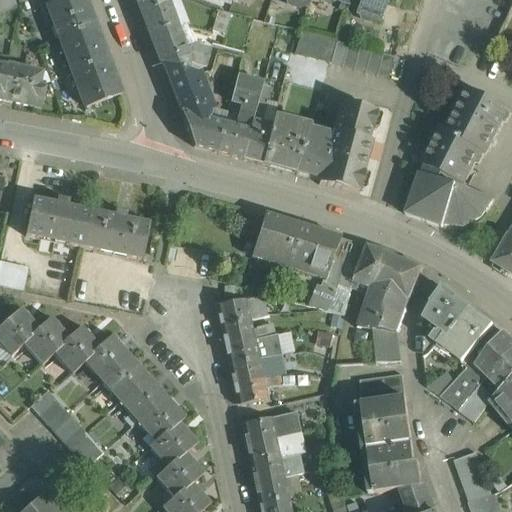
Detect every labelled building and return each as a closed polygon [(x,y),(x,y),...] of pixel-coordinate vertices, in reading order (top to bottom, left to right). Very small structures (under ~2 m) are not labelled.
[(0,0),(0,11),(20,8),(17,0),(0,0)] [(39,0),(43,10),(47,8),(47,7),(65,1),(64,0),(39,0)] [(66,59),(101,45),(84,0),(66,0),(65,1),(47,7),(47,8),(66,59)] [(152,0),(138,5),(150,35),(166,29),(176,25),(187,28),(177,0),(152,0)] [(286,0),(289,4),(300,8),(305,6),(308,6),(310,0),(286,0)] [(387,0),(360,0),(358,8),(357,13),(360,14),(362,19),(373,23),(378,20),(380,21),(387,0)] [(233,16),(218,12),(212,32),(225,35),(233,16)] [(166,29),(178,62),(189,65),(202,68),(206,66),(211,52),(190,46),(185,48),(176,25),(166,29)] [(178,62),(166,29),(150,35),(158,57),(159,57),(178,62)] [(337,42),(302,33),(294,56),(329,65),(336,43),(337,42)] [(394,59),(336,43),(330,65),(388,80),(394,59)] [(101,45),(66,59),(85,109),(120,95),(101,45)] [(197,74),(188,72),(189,65),(178,62),(159,57),(158,57),(180,113),(209,121),(212,113),(203,91),(207,89),(202,75),(197,76),(197,74)] [(23,70),(7,66),(7,68),(0,101),(16,105),(23,70)] [(41,74),(23,70),(16,105),(34,109),(36,98),(40,99),(43,85),(39,84),(41,74)] [(249,81),(237,78),(230,101),(229,103),(229,104),(242,107),(249,81)] [(236,129),(225,126),(217,155),(241,161),(242,161),(249,133),(252,122),(257,102),(262,86),(263,85),(249,81),(242,107),(236,129)] [(270,88),(262,86),(257,102),(266,105),(267,102),(270,88)] [(444,177),(486,100),(467,91),(446,132),(441,130),(423,165),(425,167),(444,177)] [(486,100),(444,177),(463,186),(464,186),(480,153),(485,155),(502,122),(503,122),(508,113),(507,113),(508,112),(486,100)] [(261,124),(252,122),(249,133),(242,161),(241,162),(261,167),(274,119),(277,105),(267,102),(266,105),(261,124)] [(266,105),(257,102),(252,122),(261,124),(266,105)] [(376,113),(341,104),(331,139),(308,133),(294,175),(294,176),(319,182),(318,186),(345,193),(345,192),(357,195),(357,193),(358,193),(363,177),(362,176),(371,145),(367,144),(371,132),(372,132),(376,115),(375,115),(376,113)] [(209,121),(180,113),(180,114),(181,115),(194,149),(217,155),(225,126),(209,121)] [(274,119),(261,167),(294,176),(294,175),(308,133),(309,129),(274,119)] [(444,177),(425,167),(422,176),(420,175),(405,216),(442,229),(444,226),(463,228),(481,219),(493,202),(493,200),(492,199),(491,200),(467,191),(468,188),(464,186),(463,186),(444,177)] [(91,213),(67,208),(68,203),(57,200),(56,205),(32,200),(25,237),(83,250),(91,213)] [(126,215),(115,213),(114,218),(91,213),(83,250),(142,262),(150,225),(125,220),(126,215)] [(340,240),(265,217),(254,252),(324,274),(326,274),(340,240)] [(511,230),(493,264),(511,276),(511,230)] [(326,274),(324,274),(311,309),(325,313),(353,244),(340,240),(326,274)] [(422,269),(382,253),(365,248),(351,283),(350,291),(360,293),(362,287),(369,290),(363,306),(357,327),(372,330),(398,334),(422,269)] [(27,271),(0,265),(0,287),(23,292),(27,271)] [(444,290),(433,305),(425,321),(440,332),(445,335),(447,337),(469,309),(444,290)] [(245,302),(216,308),(220,329),(249,322),(247,311),(245,302)] [(258,308),(247,311),(249,322),(260,319),(258,308)] [(469,309),(447,337),(445,335),(442,340),(437,347),(462,365),(468,359),(480,344),(494,327),(469,309)] [(21,311),(0,329),(0,344),(11,357),(23,345),(39,331),(21,311)] [(39,331),(23,345),(41,365),(53,355),(70,340),(52,320),(39,331)] [(343,321),(334,366),(346,366),(348,355),(346,355),(349,337),(352,324),(343,321)] [(440,332),(425,321),(423,338),(424,359),(428,357),(437,347),(442,340),(437,336),(440,332)] [(249,322),(220,329),(225,348),(275,336),(272,326),(259,329),(259,330),(251,332),(249,322)] [(494,327),(480,344),(489,351),(503,334),(494,327)] [(70,340),(53,355),(71,375),(84,364),(100,349),(82,329),(70,340)] [(398,334),(372,330),(375,365),(401,364),(398,334)] [(477,366),(476,367),(487,379),(511,354),(511,342),(503,334),(489,351),(477,366)] [(275,336),(225,348),(229,368),(256,361),(258,361),(281,357),(277,336),(275,336)] [(100,349),(84,364),(102,384),(130,358),(112,338),(100,349)] [(511,354),(487,379),(477,389),(478,389),(459,413),(474,424),(492,400),(508,384),(511,379),(511,354)] [(130,358),(102,384),(120,404),(148,378),(130,358)] [(477,366),(468,359),(462,365),(467,369),(472,363),(476,367),(477,366)] [(256,361),(229,368),(233,387),(262,381),(260,371),(258,361),(256,361)] [(454,384),(441,399),(459,413),(476,390),(477,389),(487,379),(476,367),(472,363),(467,369),(466,371),(454,384)] [(277,367),(260,371),(262,381),(279,376),(277,367)] [(448,374),(427,389),(441,399),(454,384),(448,374)] [(279,376),(262,381),(264,390),(282,386),(279,376)] [(402,376),(358,381),(362,405),(406,400),(402,376)] [(148,378),(120,404),(138,424),(166,399),(148,378)] [(505,415),(511,408),(511,379),(508,384),(492,400),(505,415)] [(262,381),(233,387),(237,407),(266,401),(264,390),(262,381)] [(48,394),(32,408),(40,417),(56,402),(48,394)] [(166,399),(138,424),(156,444),(179,424),(184,419),(166,399)] [(406,400),(362,405),(374,495),(401,491),(408,510),(432,501),(426,486),(422,486),(419,465),(415,466),(406,400)] [(56,402),(40,417),(48,426),(64,411),(56,402)] [(64,411),(48,426),(55,434),(72,420),(64,411)] [(270,421),(242,427),(246,448),(279,440),(301,435),(296,414),(270,420),(270,421)] [(72,420),(55,434),(63,443),(79,428),(72,420)] [(156,444),(150,449),(168,469),(185,454),(196,444),(179,424),(156,444)] [(79,428),(63,443),(71,452),(87,437),(79,428)] [(279,440),(246,448),(250,467),(299,457),(305,455),(301,435),(279,440)] [(87,437),(71,452),(79,461),(95,446),(87,437)] [(95,446),(79,461),(86,469),(103,454),(95,446)] [(168,469),(157,479),(175,499),(192,484),(203,474),(185,454),(168,469)] [(476,454),(454,462),(469,504),(492,497),(476,454)] [(299,457),(250,467),(255,487),(287,480),(303,476),(299,457)] [(287,480),(255,487),(259,506),(287,500),(285,489),(289,488),(287,480)] [(201,511),(210,504),(192,484),(175,499),(163,510),(165,511),(201,511)] [(24,489),(5,507),(9,511),(19,511),(33,499),(24,489)] [(62,511),(46,494),(26,511),(62,511)] [(492,497),(469,504),(471,511),(499,511),(494,496),(492,497)] [(290,511),(287,500),(259,506),(260,511),(290,511)] [(328,505),(329,511),(346,511),(343,501),(328,505)] [(408,511),(435,511),(432,501),(408,510),(408,511)]
